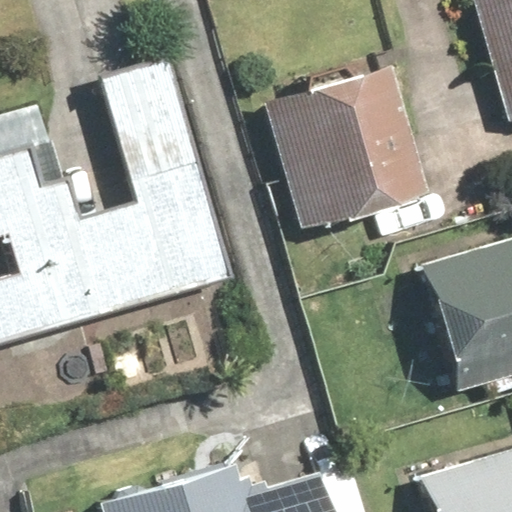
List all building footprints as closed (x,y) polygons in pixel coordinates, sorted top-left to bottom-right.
[(511,0),(473,0),(461,3),(500,142),(511,138),(511,0)] [(0,356),(99,328),(108,325),(142,315),(156,311),(222,292),(156,70),(94,89),(128,205),(68,222),(44,140),(0,152),(0,356)] [(397,86),(260,120),(292,248),(430,214),(397,86)] [(511,231),(385,268),(421,394),(511,368),(511,231)] [(511,511),(511,448),(400,480),(408,511),(511,511)] [(226,472),(87,506),(88,511),(315,511),(308,483),(233,501),(226,472)]
